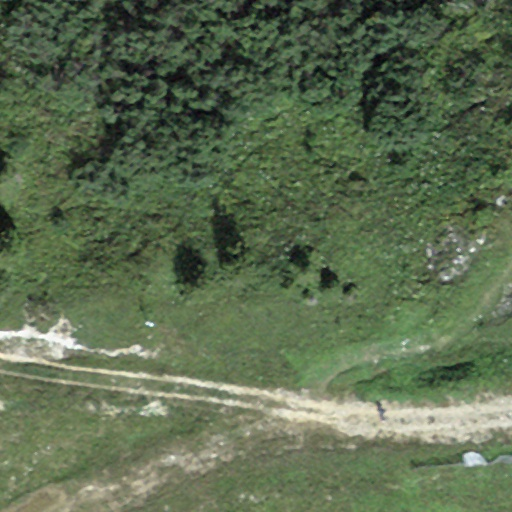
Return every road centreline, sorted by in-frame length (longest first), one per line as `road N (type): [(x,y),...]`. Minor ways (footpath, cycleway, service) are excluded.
road 1 (track): [(296,405),(0,363)]
road 2 (track): [(511,414),(423,420),(296,405)]
